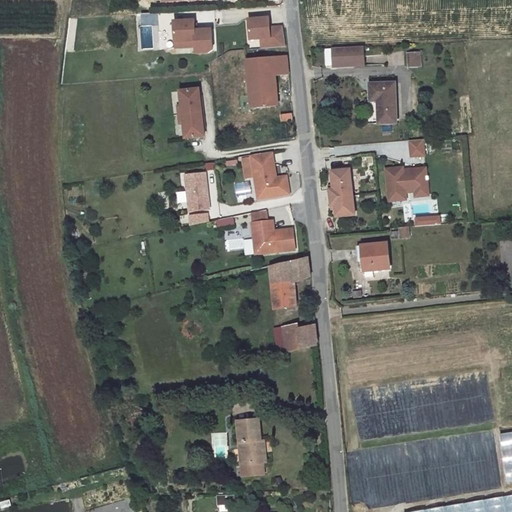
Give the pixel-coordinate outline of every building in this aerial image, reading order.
[(213,12),(204,13),(205,24),(214,23),(213,12)] [(158,13),(149,14),(150,28),(159,27),(158,13)] [(261,39),(270,38),(271,48),(286,47),(283,27),(270,28),(269,18),(248,20),(250,40),(261,39)] [(195,21),(174,22),(175,42),(195,41),(196,47),(212,46),(212,30),(195,31),(195,21)] [(270,38),(261,39),(262,49),(271,48),(270,38)] [(364,47),(332,48),(325,49),(326,65),(333,65),(333,67),(364,65),(364,47)] [(408,54),(409,66),(419,66),(418,53),(408,54)] [(288,74),(287,57),(260,59),(262,79),(249,80),(251,108),(278,106),(275,75),(288,74)] [(262,79),(260,59),(247,60),(249,80),(262,79)] [(395,83),(370,84),(370,101),(379,101),(379,105),(378,105),(379,123),(397,123),(395,83)] [(179,115),(203,112),(202,104),(201,104),(199,89),(180,91),(182,106),(178,106),(179,115)] [(184,123),(186,138),(205,136),(203,121),(204,121),(203,112),(179,115),(180,124),(184,123)] [(281,121),(293,120),(292,113),(280,115),(281,121)] [(423,140),(410,141),(411,157),(424,156),(423,140)] [(277,178),(272,152),(251,155),(258,199),(290,194),(287,176),(277,178)] [(403,167),(386,169),(389,202),(403,200),(402,193),(406,193),(415,192),(418,189),(428,188),(427,180),(429,179),(429,176),(427,177),(426,168),(412,169),(408,173),(404,174),(403,170),(403,167)] [(330,190),(331,198),(353,195),(350,170),(332,171),(333,186),(333,190),(330,190)] [(182,174),(184,214),(208,212),(206,172),(182,174)] [(415,192),(415,197),(429,196),(428,188),(418,189),(415,192)] [(158,193),(159,218),(169,217),(167,193),(158,193)] [(353,195),(331,198),(332,208),(335,207),(336,211),(336,217),(355,215),(353,195)] [(187,215),(187,226),(208,224),(207,213),(187,215)] [(441,225),(449,223),(447,214),(440,215),(441,225)] [(413,217),(413,227),(440,225),(439,215),(413,217)] [(232,218),(214,220),(216,229),(234,226),(232,218)] [(296,254),(293,229),(274,231),(270,232),(269,221),(252,223),(256,258),(296,254)] [(391,232),(392,239),(409,237),(408,227),(400,227),(400,231),(391,232)] [(224,231),(224,240),(239,240),(238,231),(224,231)] [(362,246),(364,261),(365,277),(374,277),(373,270),(390,269),(388,243),(362,246)] [(271,267),(275,309),(296,307),(295,282),(310,277),(308,257),(271,267)] [(299,324),(276,329),(279,354),(318,345),(316,325),(300,329),(299,324)] [(242,464),(243,476),(264,474),(263,462),(261,440),(259,420),(238,421),(240,442),(242,442),(244,464),(242,464)] [(511,480),(511,432),(500,434),(507,482),(511,480)] [(218,497),(219,504),(234,504),(233,496),(218,497)] [(511,511),(511,497),(408,511),(511,511)]
